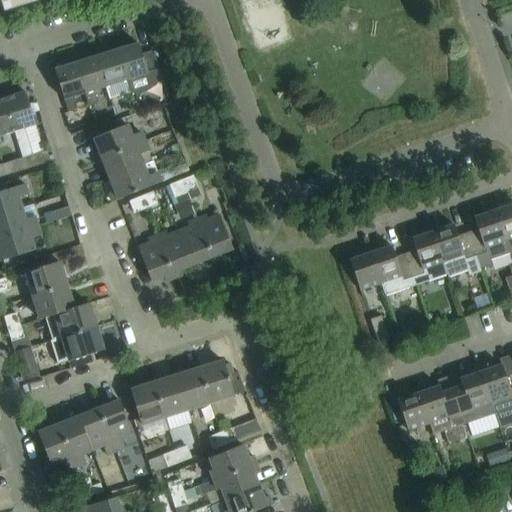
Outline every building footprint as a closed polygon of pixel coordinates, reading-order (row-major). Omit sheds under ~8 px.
[(39,0),(0,0),(0,2),(0,3),(3,11),(39,0)] [(125,80),(129,93),(132,94),(135,94),(139,94),(144,92),(149,89),(152,86),(149,77),(160,74),(152,51),(141,54),(138,44),(116,50),(126,80),(125,80)] [(109,99),(129,93),(125,80),(126,80),(116,50),(96,57),(105,87),(109,99)] [(108,99),(109,99),(105,87),(96,57),(75,63),(85,93),(84,93),(88,106),(97,103),(93,90),(104,87),(108,99)] [(88,106),(84,93),(85,93),(75,63),(54,70),(67,112),(77,109),(73,97),(84,93),(88,106)] [(21,158),(24,170),(49,162),(46,150),(32,155),(24,129),(35,125),(24,92),(3,98),(13,132),(21,158)] [(0,135),(13,132),(3,98),(0,99),(0,135)] [(96,161),(144,142),(140,133),(131,136),(126,125),(93,138),(98,151),(93,153),(96,161)] [(143,166),(138,156),(138,155),(147,151),(144,142),(96,161),(99,169),(105,167),(109,179),(143,166)] [(4,176),(24,170),(21,158),(0,164),(4,176)] [(143,166),(109,179),(114,191),(109,193),(112,202),(160,183),(156,173),(147,176),(143,166)] [(180,181),(185,193),(197,188),(192,176),(180,181)] [(174,198),(185,193),(180,181),(169,185),(174,198)] [(0,215),(21,208),(18,197),(27,194),(24,184),(0,191),(0,215)] [(140,196),(145,207),(156,203),(151,191),(140,196)] [(132,212),(145,207),(140,196),(128,200),(132,212)] [(504,241),(509,254),(511,261),(511,204),(494,211),(504,241)] [(68,207),(52,212),(55,221),(71,216),(68,207)] [(0,237),(37,226),(33,215),(24,218),(21,208),(0,215),(0,237)] [(489,260),(509,254),(504,241),(494,211),(473,218),(477,229),(466,233),(479,271),(480,271),(479,268),(491,264),(489,260)] [(196,220),(213,262),(221,259),(219,254),(232,249),(218,216),(207,220),(205,216),(196,220)] [(205,265),(213,262),(196,220),(176,228),(191,265),(203,260),(205,265)] [(479,271),(466,233),(457,236),(453,225),(432,232),(446,275),(447,278),(467,271),(468,275),(479,271)] [(37,226),(0,237),(0,260),(34,250),(30,239),(40,236),(37,226)] [(179,270),(191,265),(176,228),(156,236),(173,278),(181,275),(179,270)] [(415,286),(446,275),(432,232),(411,239),(415,250),(404,254),(415,286)] [(165,281),(173,278),(156,236),(147,240),(148,243),(137,248),(150,281),(163,276),(165,281)] [(415,286),(404,254),(395,257),(391,246),(369,253),(380,284),(384,296),(415,286)] [(359,291),(380,284),(369,253),(349,260),(359,291)] [(32,296),(66,285),(59,262),(25,272),(32,296)] [(0,279),(0,293),(9,291),(5,278),(0,279)] [(73,308),(66,285),(32,296),(39,319),(46,317),(54,315),(54,314),(73,308)] [(110,308),(124,304),(120,288),(106,292),(110,308)] [(500,302),(479,308),(482,323),(504,317),(500,302)] [(46,317),(52,340),(95,327),(88,303),(73,308),(54,314),(54,315),(46,317)] [(394,307),(385,311),(393,333),(403,330),(394,307)] [(7,329),(19,325),(16,313),(3,317),(7,329)] [(389,340),(381,316),(369,320),(377,344),(389,340)] [(19,325),(7,329),(11,341),(23,338),(19,325)] [(95,327),(52,340),(50,341),(57,364),(68,361),(102,350),(95,327)] [(39,375),(30,346),(14,351),(23,381),(39,375)] [(68,361),(70,368),(92,362),(90,354),(68,361)] [(199,368),(210,403),(233,395),(227,375),(231,373),(228,363),(224,365),(223,361),(199,368)] [(488,364),(477,367),(493,414),(511,407),(511,373),(504,376),(500,365),(490,369),(488,364)] [(463,390),(452,394),(460,418),(461,418),(463,424),(493,414),(477,367),(467,371),(469,376),(459,379),(463,390)] [(187,410),(210,403),(199,368),(176,376),(187,410)] [(165,417),(187,410),(176,376),(154,382),(165,417)] [(140,424),(165,417),(154,382),(130,390),(140,424)] [(460,418),(452,394),(442,397),(438,386),(417,393),(427,424),(428,423),(432,435),(452,428),(449,422),(460,418)] [(407,431),(427,424),(417,393),(397,400),(407,431)] [(96,403),(115,450),(124,446),(121,437),(132,433),(119,400),(106,405),(104,400),(96,403)] [(106,454),(115,450),(96,403),(88,407),(90,412),(78,417),(91,449),(102,445),(106,454)] [(91,449),(78,417),(66,421),(64,416),(56,419),(75,467),(84,464),(80,453),(91,449)] [(66,471),(75,467),(56,419),(48,423),(50,428),(37,433),(51,466),(62,461),(66,471)] [(219,433),(224,445),(236,440),(231,428),(219,433)] [(212,449),(224,445),(219,433),(207,438),(212,449)] [(212,479),(255,464),(252,456),(247,458),(242,445),(209,458),(212,469),(209,470),(212,479)] [(174,450),(179,462),(191,458),(186,446),(174,450)] [(509,460),(505,448),(498,450),(502,462),(509,460)] [(167,467),(179,462),(174,450),(162,455),(167,467)] [(225,499),(258,486),(253,474),(258,472),(255,464),(212,479),(213,480),(198,486),(183,492),(171,495),(175,511),(189,511),(186,501),(213,491),(216,489),(220,488),(225,499)] [(442,465),(425,471),(431,487),(447,482),(442,465)] [(171,495),(183,492),(179,479),(167,482),(171,495)] [(58,486),(63,498),(76,493),(71,481),(58,486)] [(100,483),(84,489),(86,498),(103,492),(100,483)] [(225,511),(251,511),(271,504),(268,496),(262,498),(258,486),(225,499),(228,510),(225,511)] [(155,510),(168,506),(164,494),(151,497),(155,510)] [(83,511),(121,511),(117,497),(82,507),(83,511)]
